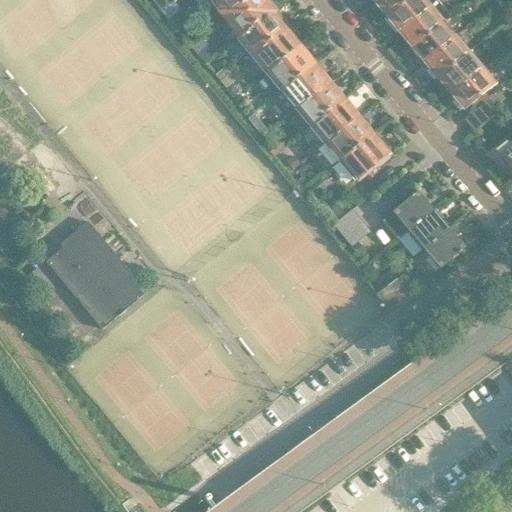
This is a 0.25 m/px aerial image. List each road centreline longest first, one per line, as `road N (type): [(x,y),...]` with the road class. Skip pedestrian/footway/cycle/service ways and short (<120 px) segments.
road 1 (residential): [(197,488),(396,351),(403,322),(511,246)]
road 2 (tertiary): [(246,511),(511,315)]
road 3 (residential): [(511,235),(318,0)]
